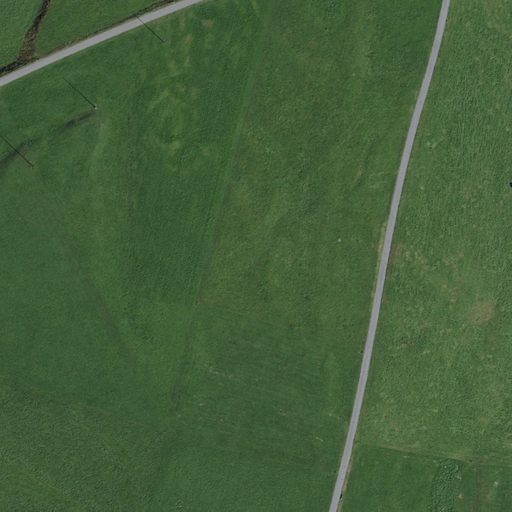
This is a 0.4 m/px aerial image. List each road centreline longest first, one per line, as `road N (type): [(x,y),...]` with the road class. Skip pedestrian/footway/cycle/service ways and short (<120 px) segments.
road 1 (track): [(446,0),(333,511)]
road 2 (track): [(192,0),(0,83)]
